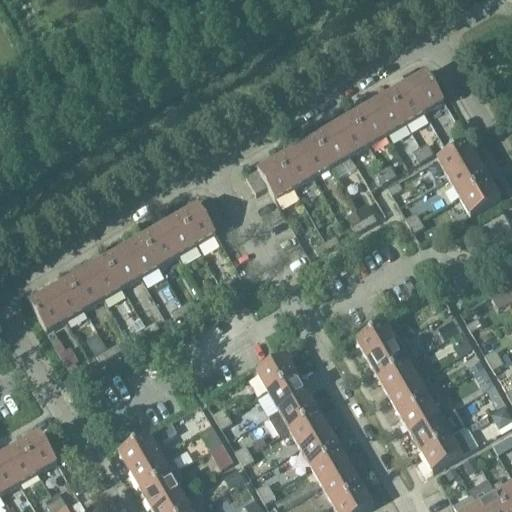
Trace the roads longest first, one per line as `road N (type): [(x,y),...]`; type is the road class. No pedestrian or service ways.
road 1 (residential): [(511,171),(433,38),(210,165)]
road 2 (residential): [(74,437),(293,310)]
road 3 (residential): [(0,289),(210,165)]
road 4 (residential): [(408,511),(302,328)]
road 5 (tertiary): [(0,131),(180,26)]
road 6 (residential): [(293,310),(210,165)]
road 7 (residential): [(302,328),(411,263)]
